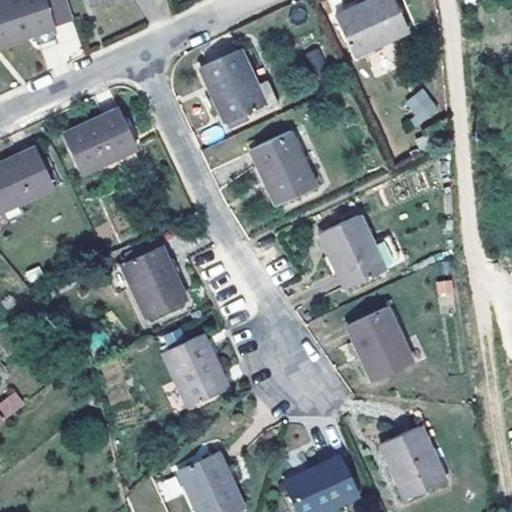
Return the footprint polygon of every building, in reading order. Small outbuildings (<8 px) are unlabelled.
[(44,0),(0,0),(0,43),(31,33),(51,27),(53,26),(44,0)] [(44,0),(53,26),(73,19),(66,0),(44,0)] [(408,30),(393,0),(370,0),(335,17),(353,55),(408,30)] [(55,39),(51,27),(31,33),(35,45),(55,39)] [(238,49),(199,66),(224,122),(263,105),(266,110),(277,105),(266,79),(254,84),(238,49)] [(423,93),(419,87),(396,105),(407,119),(414,113),(408,106),(423,93)] [(423,93),(408,106),(414,113),(407,119),(413,126),(435,108),(423,93)] [(118,109),(62,134),(80,173),(137,148),(118,109)] [(289,131),(249,149),(276,205),(315,186),(289,131)] [(426,134),(415,140),(421,151),(432,146),(426,134)] [(35,147),(0,163),(0,211),(53,186),(35,147)] [(358,214),(319,235),(346,287),(384,270),(371,243),(358,214)] [(388,235),(371,243),(384,270),(400,262),(388,235)] [(161,246),(120,264),(146,318),(186,299),(161,246)] [(451,279),(435,281),(437,297),(454,294),(451,279)] [(385,306),(346,324),(372,380),(411,362),(385,306)] [(200,333),(162,351),(188,406),(226,387),(200,333)] [(0,400),(0,410),(5,418),(25,405),(15,390),(0,400)] [(419,425),(379,443),(405,497),(443,481),(419,425)] [(217,451),(177,470),(196,511),(231,511),(243,507),(217,451)] [(320,511),(357,494),(339,456),(284,481),(298,511),(320,511)] [(175,476),(158,482),(165,500),(182,494),(175,476)]
